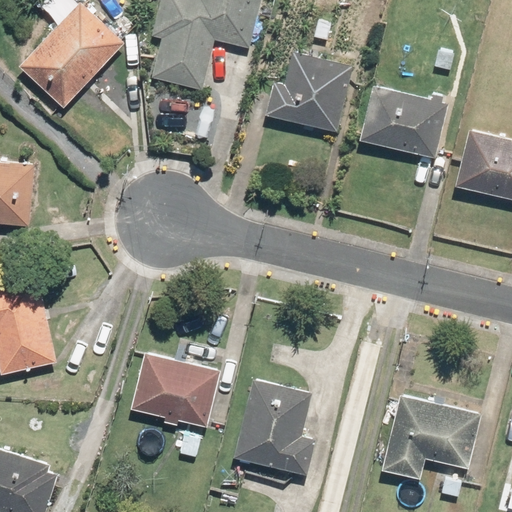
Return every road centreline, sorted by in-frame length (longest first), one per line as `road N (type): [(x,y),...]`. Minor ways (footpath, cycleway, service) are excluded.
road 1 (residential): [(157,212),(511,299)]
road 2 (unknown): [(392,270),(331,511)]
